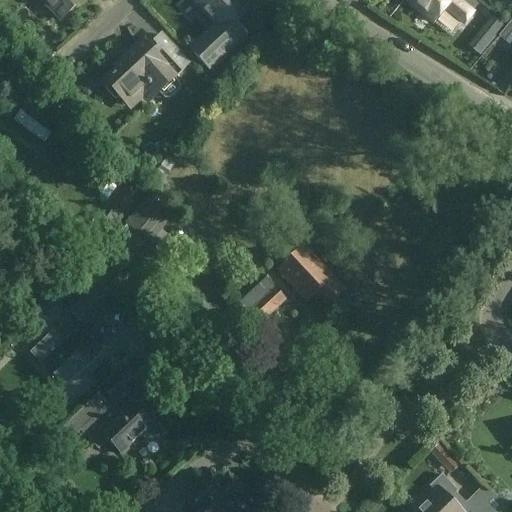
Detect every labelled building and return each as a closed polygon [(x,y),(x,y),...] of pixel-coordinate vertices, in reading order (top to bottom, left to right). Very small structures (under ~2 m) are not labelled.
[(39,0),(60,22),(82,0),(39,0)] [(240,0),(190,0),(215,26),(189,51),(213,76),(231,59),(227,54),(247,36),(235,24),(250,10),(240,0)] [(404,0),(432,23),(444,8),(464,23),(472,14),(470,13),(454,0),(404,0)] [(470,0),(454,0),(470,13),(477,5),(470,0)] [(146,84),(157,95),(175,78),(166,68),(167,68),(141,41),(119,62),(122,64),(103,82),(124,104),(146,84)] [(10,119),(14,113),(7,108),(3,114),(10,119)] [(53,133),(21,109),(14,119),(45,142),(53,133)] [(7,135),(43,156),(49,146),(13,125),(7,135)] [(20,149),(0,135),(0,150),(13,159),(20,149)] [(156,173),(164,178),(179,157),(171,152),(156,173)] [(142,183),(137,180),(116,211),(121,214),(142,183)] [(126,226),(104,252),(124,269),(146,243),(149,245),(173,217),(149,196),(146,198),(124,224),(126,226)] [(124,216),(121,214),(116,211),(113,209),(108,217),(100,212),(83,237),(102,250),(124,216)] [(77,217),(69,211),(53,231),(60,237),(77,217)] [(303,246),(276,271),(305,303),(315,294),(327,306),(344,290),(303,246)] [(94,278),(102,270),(95,263),(86,270),(94,278)] [(269,292),(273,289),(264,279),(240,302),(248,311),(261,299),(257,294),(265,287),(269,292)] [(82,326),(42,364),(64,387),(104,349),(87,331),(114,305),(92,281),(64,307),(82,326)] [(284,300),(273,289),(269,292),(265,287),(257,294),(261,299),(248,311),(259,324),(284,300)] [(98,396),(60,430),(71,441),(80,432),(98,450),(108,440),(122,455),(151,427),(128,403),(116,415),(98,396)] [(196,508),(191,511),(220,511),(226,507),(231,511),(242,511),(252,503),(228,478),(220,485),(210,475),(186,497),(196,508)] [(434,492),(413,511),(460,511),(448,500),(457,491),(441,475),(429,487),(434,492)] [(481,503),(470,511),(503,511),(507,508),(485,485),(473,495),(481,503)] [(155,511),(145,501),(133,511),(155,511)]
